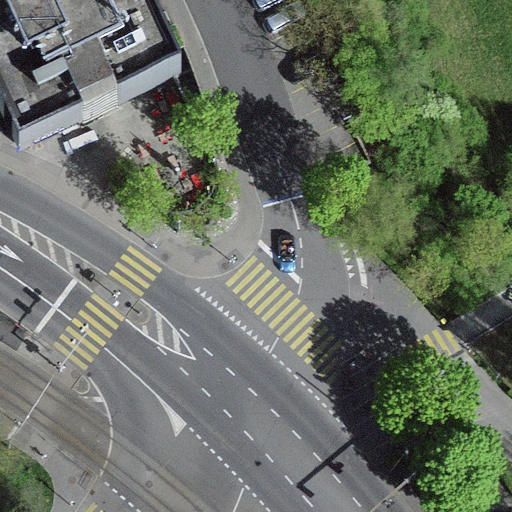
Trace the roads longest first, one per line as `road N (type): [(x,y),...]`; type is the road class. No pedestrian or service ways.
road 1 (residential): [(217,0),(287,189),(299,246),(291,307),(248,419)]
road 2 (secondary): [(0,226),(84,272),(147,320),(248,419)]
road 3 (secondary): [(248,419),(333,511)]
